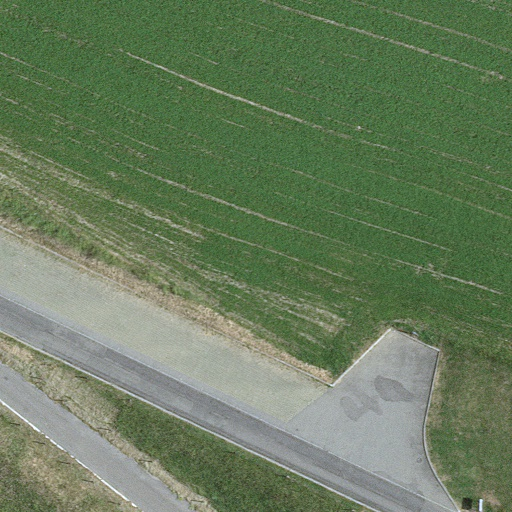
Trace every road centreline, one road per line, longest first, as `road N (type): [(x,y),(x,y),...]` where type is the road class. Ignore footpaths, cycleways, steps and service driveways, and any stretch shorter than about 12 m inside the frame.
road 1 (unclassified): [(0,312),(419,511)]
road 2 (unclassified): [(0,377),(165,511)]
